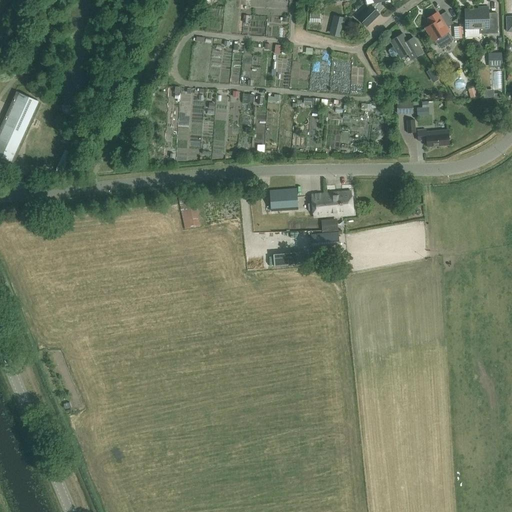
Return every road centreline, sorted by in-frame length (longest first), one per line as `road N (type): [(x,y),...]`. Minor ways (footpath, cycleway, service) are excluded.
road 1 (unclassified): [(0,197),(251,170),(443,168),(471,162),(511,135)]
road 2 (tertiary): [(0,343),(70,511)]
